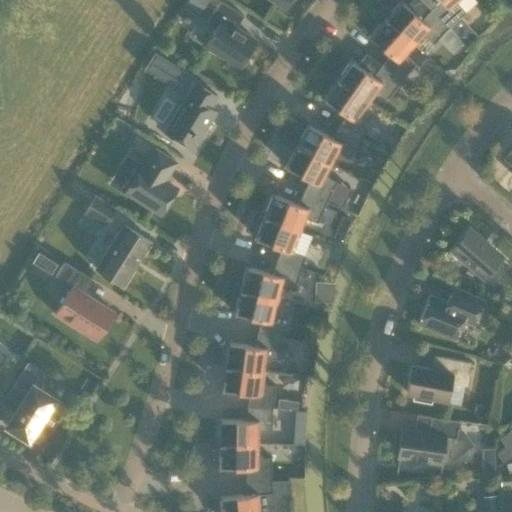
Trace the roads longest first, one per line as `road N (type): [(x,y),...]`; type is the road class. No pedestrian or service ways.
road 1 (residential): [(115,511),(154,405),(203,208),(278,70),(328,0)]
road 2 (residential): [(354,511),(379,318),(406,241),(449,168)]
